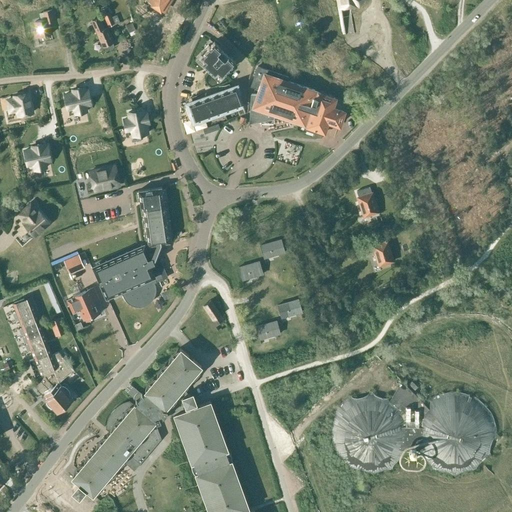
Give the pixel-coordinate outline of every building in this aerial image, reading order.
[(168,0),(151,0),(150,2),(162,10),(168,0)] [(111,16),(110,14),(106,6),(100,9),(108,27),(120,22),(116,14),(111,16)] [(43,11),(45,17),(45,19),(34,22),(37,32),(34,32),(35,38),(51,34),(48,22),(56,20),(53,9),(43,11)] [(295,23),(301,21),(298,12),(293,14),(295,23)] [(113,45),(112,42),(113,42),(107,27),(103,29),(99,18),(92,21),(103,46),(104,46),(105,48),(107,49),(109,50),(111,49),(112,47),(113,45)] [(131,35),(136,33),(132,22),(125,25),(128,32),(129,32),(131,35)] [(235,61),(214,41),(209,46),(208,45),(203,49),(205,51),(200,56),(204,60),(202,62),(206,66),(204,68),(209,72),(210,70),(214,74),(217,71),(221,75),(235,61)] [(288,77),(257,67),(250,86),(258,88),(257,94),(251,94),(250,118),(273,118),(274,113),(301,123),(303,117),(309,119),(305,129),(322,134),(326,121),(338,125),(343,111),(331,107),(334,98),(314,91),(314,90),(305,87),(296,84),(286,81),(288,77)] [(90,104),(87,89),(83,90),(82,87),(71,89),(72,93),(63,95),(67,109),(73,108),(75,113),(86,111),(84,105),(90,104)] [(187,107),(191,119),(193,119),(194,121),(242,104),(236,87),(188,104),(189,106),(187,107)] [(32,113),(28,93),(14,96),(14,98),(7,100),(9,112),(17,110),(18,116),(32,113)] [(133,136),(148,133),(146,124),(149,124),(147,113),(144,113),(143,110),(128,113),(129,119),(124,120),(126,131),(132,130),(133,136)] [(24,153),(27,168),(36,166),(37,169),(48,167),(47,164),(51,163),(48,148),(42,150),(41,144),(29,146),(31,152),(24,153)] [(115,165),(90,171),(95,191),(119,185),(115,165)] [(143,246),(94,268),(107,297),(121,291),(123,296),(125,299),(127,301),(129,303),(131,304),(134,305),(137,306),(139,306),(142,306),(145,305),(147,303),(150,301),(152,299),(153,297),(154,294),(155,291),(155,288),(154,286),(153,283),(163,279),(166,277),(158,257),(160,254),(162,253),(163,249),(164,247),(164,245),(164,243),(169,242),(169,241),(163,202),(161,187),(138,191),(140,206),(142,206),(147,241),(145,241),(146,245),(143,246)] [(378,214),(369,187),(358,190),(360,197),(358,198),(364,217),(375,214),(375,215),(378,214)] [(30,203),(17,214),(24,222),(23,223),(34,236),(49,223),(38,210),(37,210),(30,203)] [(106,209),(90,213),(92,222),(108,218),(106,209)] [(378,265),(392,261),(385,237),(378,239),(379,244),(373,246),(378,265)] [(264,258),(284,252),(280,239),(260,245),(264,258)] [(78,254),(64,261),(69,272),(83,266),(78,254)] [(259,261),(238,267),(241,277),(242,280),(245,279),(262,274),(259,261)] [(50,280),(45,282),(53,303),(58,301),(50,280)] [(73,297),(67,300),(73,313),(79,310),(83,320),(85,319),(86,321),(94,317),(93,315),(99,313),(93,299),(97,297),(93,287),(73,296),(73,297)] [(24,299),(14,303),(34,358),(29,360),(31,365),(33,364),(35,371),(39,370),(40,374),(41,376),(39,377),(45,384),(44,385),(38,390),(42,395),(57,412),(72,399),(58,383),(73,369),(64,359),(58,352),(52,354),(38,317),(32,300),(30,296),(24,299)] [(281,318),(301,312),(298,299),(277,305),(281,318)] [(212,320),(220,315),(210,300),(203,305),(212,320)] [(55,336),(65,332),(59,317),(50,321),(55,336)] [(259,339),(279,333),(276,321),(256,326),(259,339)] [(105,426),(105,428),(110,432),(72,477),(80,484),(79,486),(77,484),(72,491),(78,497),(84,490),(82,488),(83,487),(92,494),(104,480),(106,482),(109,481),(110,481),(111,480),(112,479),(113,478),(114,477),(115,476),(116,475),(117,474),(117,473),(118,471),(118,470),(118,469),(118,468),(116,466),(122,459),(134,469),(160,438),(155,423),(160,421),(159,419),(161,419),(164,415),(164,414),(166,414),(166,412),(173,413),(208,511),(254,511),(255,511),(252,511),(246,511),(246,510),(249,509),(210,401),(193,407),(192,404),(195,403),(192,393),(187,394),(185,389),(191,381),(189,379),(201,366),(180,349),(144,391),(145,391),(143,394),(141,393),(139,392),(137,392),(134,396),(133,398),(135,400),(137,401),(134,404),(134,403),(133,404),(129,400),(127,401),(124,402),(122,402),(121,403),(119,404),(117,405),(116,407),(114,409),(112,410),(112,411),(111,412),(109,415),(108,417),(107,420),(106,421),(106,422),(106,425),(105,426)] [(38,390),(44,384),(39,378),(32,384),(38,390)] [(369,393),(347,399),(345,415),(351,413),(353,419),(350,420),(353,424),(345,423),(340,427),(348,428),(369,453),(370,450),(403,440),(406,415),(408,422),(414,423),(425,414),(423,431),(437,432),(426,441),(432,463),(460,466),(460,462),(473,451),(476,460),(492,455),(495,423),(470,394),(442,391),(427,404),(406,380),(389,395),(369,393)]
